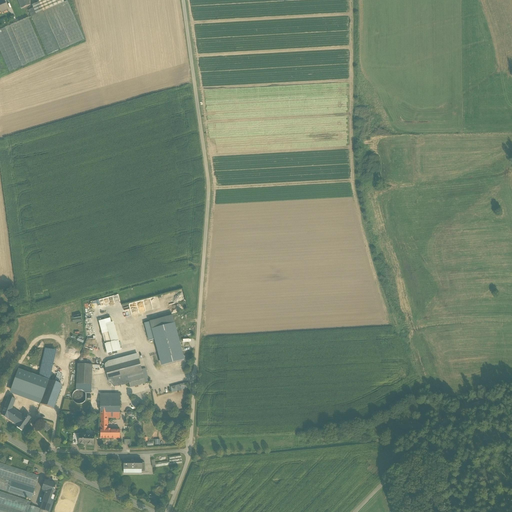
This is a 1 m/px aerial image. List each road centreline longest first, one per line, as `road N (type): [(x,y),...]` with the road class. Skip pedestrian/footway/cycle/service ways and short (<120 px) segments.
road 1 (residential): [(183,0),(208,187),(189,451)]
road 2 (unclassified): [(511,396),(467,406),(445,421),(354,511)]
road 3 (residential): [(41,458),(189,451)]
